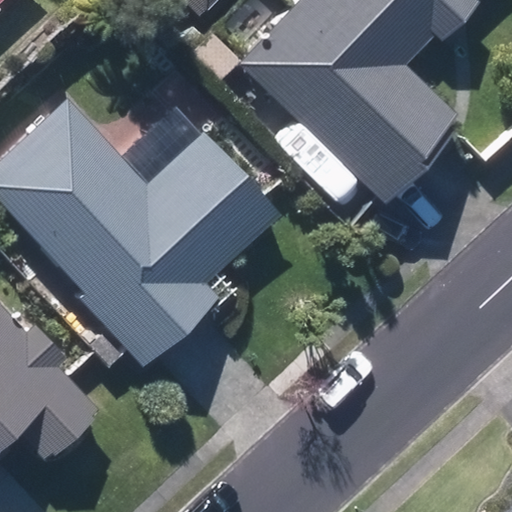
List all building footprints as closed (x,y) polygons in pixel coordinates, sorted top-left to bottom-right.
[(181,0),(196,14),(209,0),(181,0)] [(293,0),(233,62),(381,205),(411,174),(453,131),(446,123),(454,114),(402,65),(431,34),(437,40),(475,1),(473,0),(293,0)] [(184,54),(206,78),(229,56),(207,32),(184,54)] [(75,298),(140,368),(181,330),(216,297),(202,282),(276,214),(198,131),(141,183),(62,98),(0,155),(0,206),(81,293),(75,298)] [(39,295),(57,315),(70,302),(53,283),(39,295)] [(0,452),(18,436),(42,461),(97,412),(54,365),(62,356),(28,320),(20,329),(0,307),(0,452)] [(56,346),(74,366),(92,350),(74,330),(56,346)] [(511,511),(511,492),(490,511),(511,511)]
